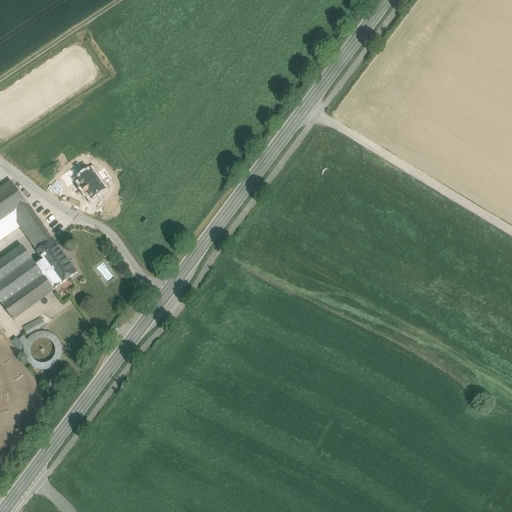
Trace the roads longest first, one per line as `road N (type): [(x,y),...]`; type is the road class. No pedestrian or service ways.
road 1 (secondary): [(384,0),(153,309)]
road 2 (unclassified): [(153,309),(106,229),(0,167)]
road 3 (secondary): [(153,309),(29,477)]
